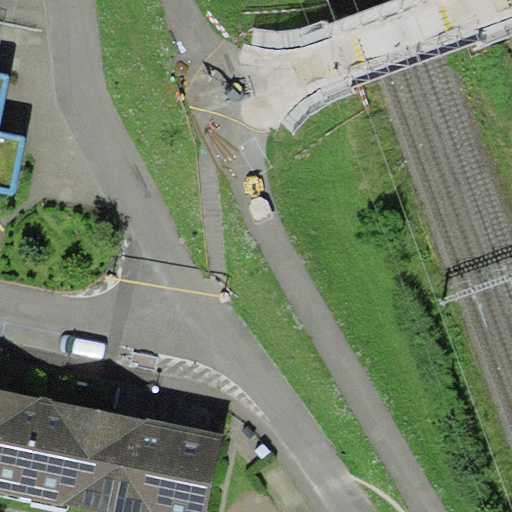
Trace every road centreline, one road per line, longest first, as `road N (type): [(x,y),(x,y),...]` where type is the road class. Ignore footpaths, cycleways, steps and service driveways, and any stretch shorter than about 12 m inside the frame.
road 1 (residential): [(68,0),(87,118),(213,328)]
road 2 (residential): [(213,328),(348,511)]
road 3 (residential): [(0,299),(213,328)]
